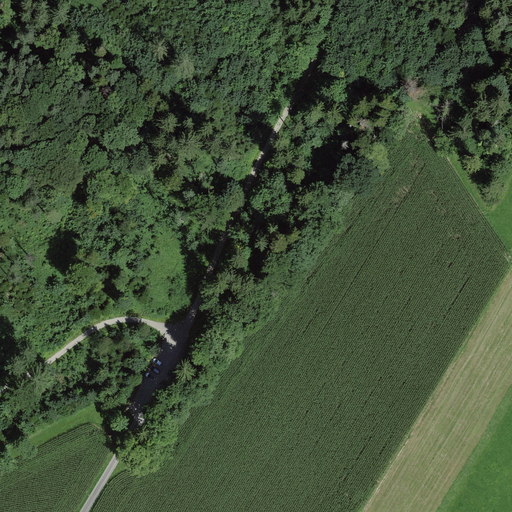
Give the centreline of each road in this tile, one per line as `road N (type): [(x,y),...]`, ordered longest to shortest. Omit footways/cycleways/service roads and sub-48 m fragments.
road 1 (track): [(308,74),(250,177),(180,337)]
road 2 (track): [(488,0),(424,70),(384,94),(359,95),(308,74)]
road 3 (track): [(180,337),(114,321),(0,388)]
road 4 (track): [(180,337),(83,511)]
